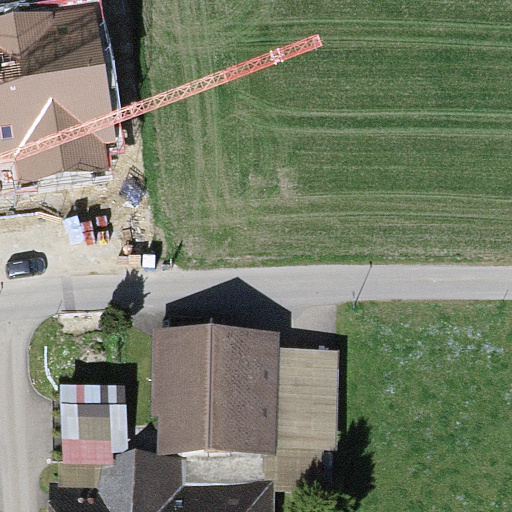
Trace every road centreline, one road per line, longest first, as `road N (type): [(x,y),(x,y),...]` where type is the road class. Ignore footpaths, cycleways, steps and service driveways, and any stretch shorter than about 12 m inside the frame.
road 1 (residential): [(12,305),(164,294),(511,292)]
road 2 (residential): [(17,511),(12,305)]
